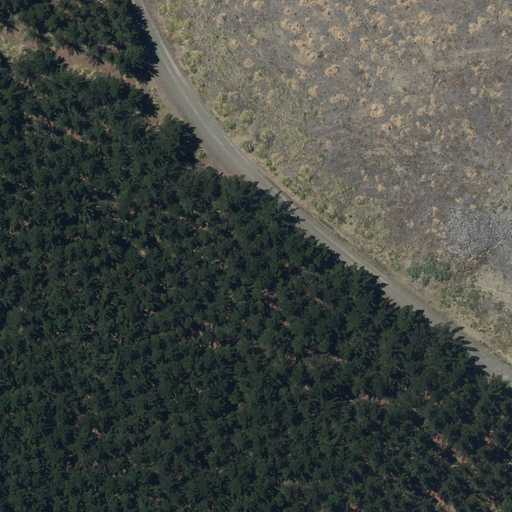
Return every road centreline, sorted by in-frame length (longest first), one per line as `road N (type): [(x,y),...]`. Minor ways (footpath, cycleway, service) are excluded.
road 1 (track): [(119,0),(212,157),(511,392)]
road 2 (track): [(183,108),(0,27)]
